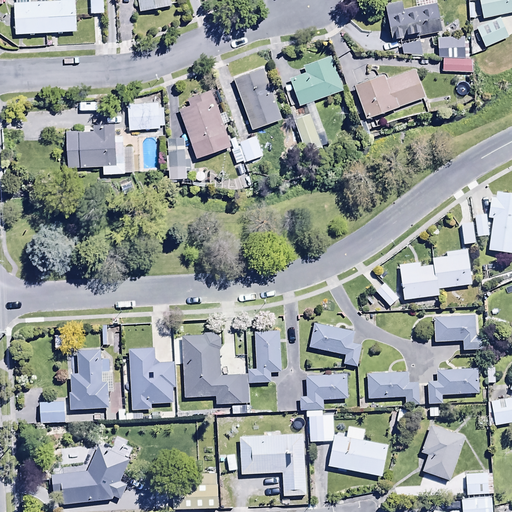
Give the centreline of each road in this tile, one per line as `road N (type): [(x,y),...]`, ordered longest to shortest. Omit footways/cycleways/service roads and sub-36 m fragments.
road 1 (residential): [(0,302),(257,286),(304,272),(511,141)]
road 2 (residential): [(316,5),(151,64),(0,77)]
